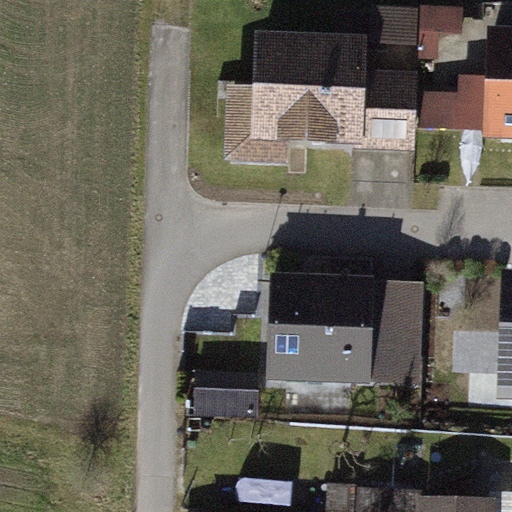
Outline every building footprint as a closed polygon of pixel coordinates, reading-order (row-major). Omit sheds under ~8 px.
[(380,58),(458,62),(461,16),(382,12),(380,58)] [(366,23),(251,20),(250,91),(223,90),(221,170),(296,171),(297,150),(412,152),(414,67),(365,66),(366,23)] [(511,39),(487,39),(483,153),(511,153),(511,39)] [(511,276),(496,276),(496,399),(511,399),(511,276)] [(377,285),(274,282),(270,386),(373,389),(377,285)] [(426,287),(377,285),(373,389),(423,391),(426,287)] [(500,511),(500,503),(417,503),(416,511),(500,511)]
